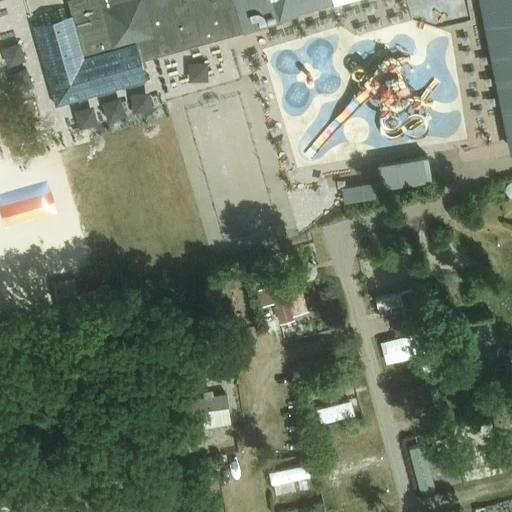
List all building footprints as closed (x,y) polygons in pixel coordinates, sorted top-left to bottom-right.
[(66,14),(33,23),(44,65),(56,105),(74,100),(146,80),(141,64),(140,59),(243,30),(234,0),(67,0),(71,13),(66,14)] [(234,0),(243,30),(298,13),(297,11),(337,0),(234,0)] [(511,150),(511,0),(478,0),(503,122),(509,151),(511,150)] [(432,177),(428,153),(377,162),(381,186),(432,177)] [(373,182),(344,187),(346,201),(376,196),(373,182)] [(162,273),(189,265),(170,197),(143,205),(162,273)] [(270,285),(257,288),(262,304),(274,300),(280,319),(292,315),(291,313),(307,308),(297,276),(282,281),(281,279),(269,283),(270,285)] [(225,283),(199,290),(207,320),(232,314),(225,283)] [(191,348),(194,367),(223,362),(220,343),(191,348)] [(360,392),(314,406),(319,421),(364,407),(360,392)] [(183,428),(224,422),(222,406),(223,406),(222,393),(179,398),(183,428)] [(472,476),(487,470),(474,435),(459,441),(472,476)] [(420,486),(435,483),(426,443),(411,447),(420,486)] [(274,486),(315,478),(311,459),(270,467),(274,486)] [(330,504),(381,493),(375,466),(325,477),(330,504)] [(101,511),(101,497),(64,499),(64,511),(101,511)] [(131,511),(129,501),(113,506),(114,511),(131,511)] [(213,511),(212,501),(172,505),(173,511),(213,511)]
